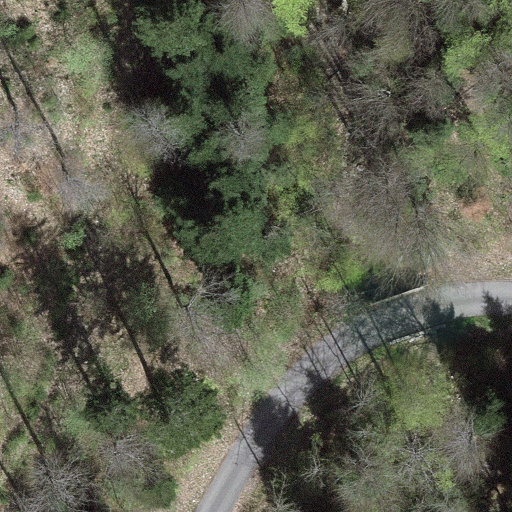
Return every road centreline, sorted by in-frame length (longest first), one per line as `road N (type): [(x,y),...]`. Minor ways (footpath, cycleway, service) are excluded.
road 1 (track): [(0,456),(56,327),(115,0)]
road 2 (unclassified): [(511,295),(445,299),(360,327),(289,381),(218,511)]
